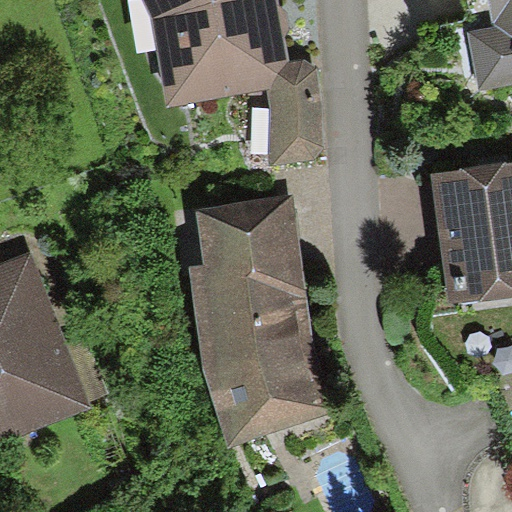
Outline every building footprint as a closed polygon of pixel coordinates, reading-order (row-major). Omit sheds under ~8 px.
[(156,0),(164,16),(175,99),(285,69),(267,0),(156,0)] [(511,0),(501,0),(507,36),(483,40),(490,79),(511,75),(511,0)] [(511,170),(449,179),(463,289),(511,282),(511,170)] [(285,215),(203,224),(222,394),(235,433),(312,405),(303,386),(285,215)] [(24,243),(0,250),(0,437),(78,412),(24,243)]
